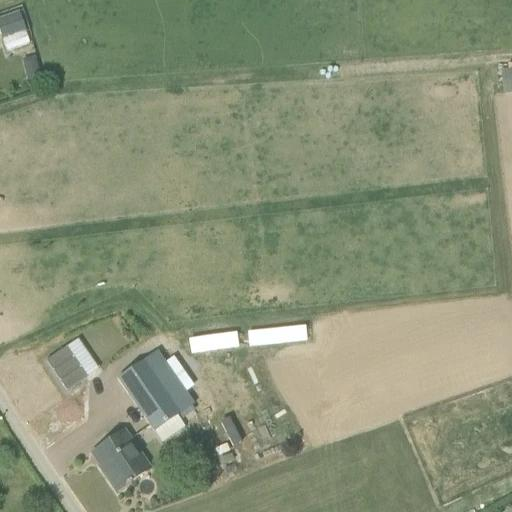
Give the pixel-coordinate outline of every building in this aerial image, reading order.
[(11,15),(0,19),(0,36),(1,40),(18,34),(11,15)] [(23,67),(37,64),(36,59),(22,62),(23,67)] [(511,93),(511,69),(502,70),(502,93),(511,93)] [(67,392),(86,379),(66,350),(47,363),(67,392)] [(117,380),(154,433),(193,405),(157,353),(117,380)] [(92,455),(118,493),(150,471),(124,433),(92,455)]
